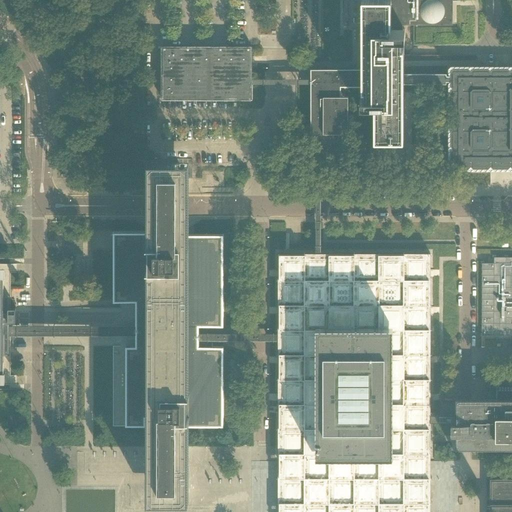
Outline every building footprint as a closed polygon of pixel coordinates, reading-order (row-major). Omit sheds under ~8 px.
[(414,25),(416,25),(452,25),(452,24),(452,1),(452,0),(362,0),(362,65),(362,69),(360,69),(310,69),(310,79),(310,84),(310,86),(310,125),(310,138),(310,143),(310,163),(316,163),(320,163),(323,163),(343,163),(343,138),(343,133),(348,133),(348,99),(348,96),(345,96),(341,96),(341,86),(360,86),(362,86),(362,87),(363,87),(363,96),(360,96),(360,104),(374,104),(375,136),(375,137),(403,137),(402,136),(403,136),(403,84),(403,82),(403,74),(403,64),(403,46),(402,46),(402,37),(405,37),(405,30),(402,30),(402,25),(413,25),(414,25)] [(161,46),(161,81),(161,99),(166,99),(171,99),(176,99),(181,99),(186,99),(191,99),(196,99),(202,99),(207,99),(212,99),(217,99),(222,99),(227,99),(232,100),(237,99),(252,100),(252,84),(252,79),(252,65),(252,57),(252,46),(245,46),(161,46)] [(511,71),(453,71),(453,166),(511,165),(511,71)] [(403,82),(453,82),(453,74),(403,74),(403,82)] [(113,233),(114,302),(136,302),(136,304),(136,323),(136,326),(136,328),(137,328),(138,329),(138,330),(138,331),(138,332),(137,333),(136,333),(136,335),(136,347),(126,347),(126,426),(145,426),(145,421),(145,418),(149,418),(150,418),(154,418),(154,419),(154,441),(154,461),(154,466),(155,468),(154,491),(154,493),(154,500),(182,500),(181,493),(182,491),(182,461),(182,441),(182,419),(182,418),(184,418),(184,426),(188,426),(188,428),(224,428),(224,380),(224,348),(223,348),(223,347),(212,347),(198,347),(198,340),(198,333),(198,326),(222,326),(222,236),(188,236),(188,229),(188,216),(188,197),(188,194),(189,162),(148,161),(147,196),(147,216),(147,227),(147,228),(147,233),(113,233)] [(278,404),(278,429),(278,442),(278,447),(278,454),(278,462),(278,468),(278,479),(278,504),(277,511),(430,511),(430,504),(430,479),(430,467),(430,454),(430,429),(430,422),(451,423),(451,430),(458,430),(458,422),(459,422),(459,421),(458,421),(458,417),(436,417),(436,415),(433,415),(431,415),(430,415),(430,404),(430,379),(430,354),(430,328),(430,303),(430,278),(430,254),(430,253),(404,253),(379,253),(354,253),(328,253),(320,253),(315,253),(303,253),(278,253),(278,278),(278,303),(278,328),(278,333),(278,340),(278,354),(278,379),(278,404)] [(482,263),(482,336),(511,335),(511,257),(493,257),(493,263),(482,263)] [(136,326),(4,326),(4,331),(4,335),(7,335),(136,335),(136,326)] [(455,412),(455,415),(436,415),(436,417),(458,417),(458,421),(459,421),(459,422),(458,422),(458,430),(451,430),(451,435),(455,435),(455,448),(466,448),(511,448),(511,377),(490,377),(490,397),(466,397),(455,397),(455,412)] [(511,511),(511,478),(490,479),(489,511),(511,511)]
